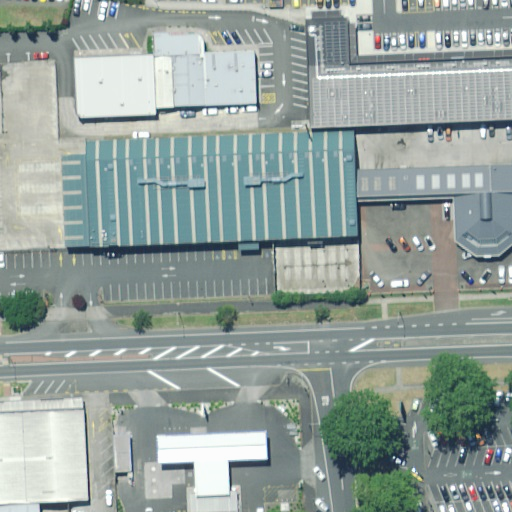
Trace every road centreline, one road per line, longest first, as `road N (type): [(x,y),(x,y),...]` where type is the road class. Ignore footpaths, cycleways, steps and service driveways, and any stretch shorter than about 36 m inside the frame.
road 1 (secondary): [(330,357),(0,371)]
road 2 (secondary): [(0,348),(329,335)]
road 3 (secondary): [(329,335),(511,329)]
road 4 (secondary): [(511,351),(330,357)]
road 5 (residential): [(330,357),(343,511)]
